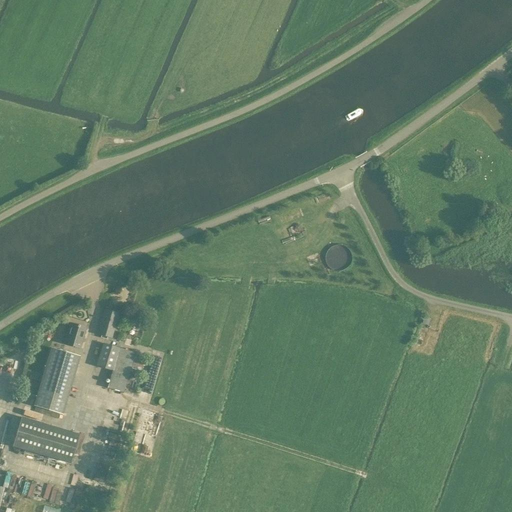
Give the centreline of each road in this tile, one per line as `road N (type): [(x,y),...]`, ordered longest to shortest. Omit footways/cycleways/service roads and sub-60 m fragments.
road 1 (unclassified): [(0,220),(96,168),(285,89),(427,0)]
road 2 (unclassified): [(0,328),(130,258),(340,171)]
road 3 (unclassified): [(509,317),(422,296),(398,281),(340,171)]
road 4 (unclassified): [(340,171),(420,125),(511,56)]
